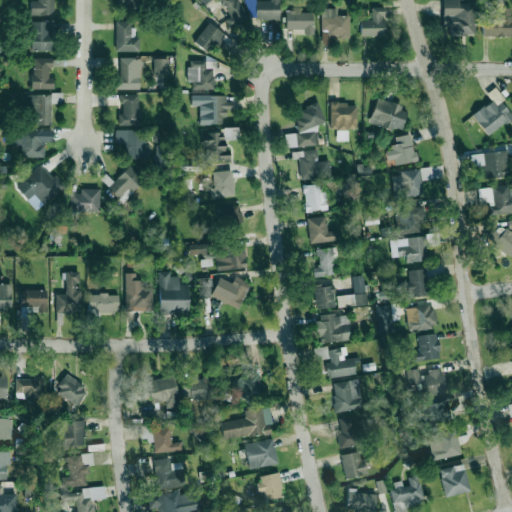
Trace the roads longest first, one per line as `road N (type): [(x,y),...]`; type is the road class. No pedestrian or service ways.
road 1 (residential): [(410,0),(441,104),(507,511)]
road 2 (residential): [(261,68),(290,333),(323,511)]
road 3 (residential): [(290,333),(118,346),(0,342)]
road 4 (residential): [(261,68),(511,68)]
road 5 (residential): [(118,346),(131,511)]
road 6 (residential): [(86,0),(87,144)]
